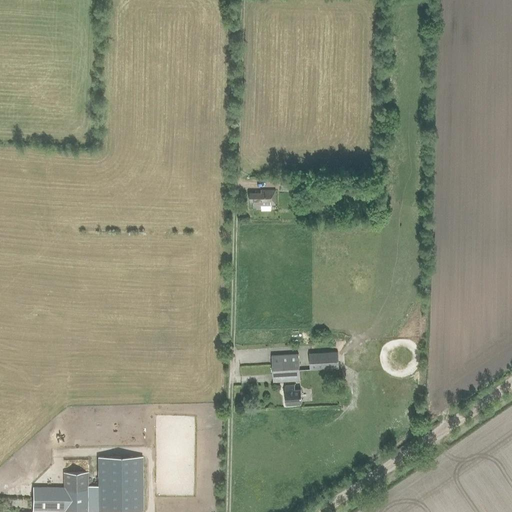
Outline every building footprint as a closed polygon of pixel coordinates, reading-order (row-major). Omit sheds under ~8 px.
[(281,178),(281,190),(298,190),(298,184),(316,184),(316,178),(281,178)] [(261,205),(276,205),(275,190),(261,190),(261,193),(249,193),(249,202),(253,202),(253,208),(261,208),(261,205)] [(338,351),(309,353),(310,370),(338,368),(338,351)] [(298,354),(271,355),(273,382),(300,381),(298,354)] [(285,404),(302,403),(301,389),(294,389),(294,385),(284,385),(285,404)] [(57,511),(143,511),(143,457),(98,457),(98,486),(87,486),(87,472),(64,472),(64,482),(64,487),(33,487),(32,511),(57,511)]
